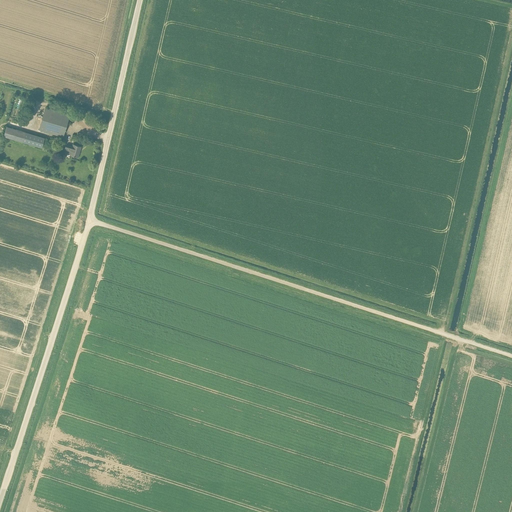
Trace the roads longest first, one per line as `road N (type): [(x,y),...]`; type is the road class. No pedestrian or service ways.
road 1 (unclassified): [(511,357),(90,223)]
road 2 (unclassified): [(0,502),(90,223)]
road 3 (unclassified): [(90,223),(140,0)]
